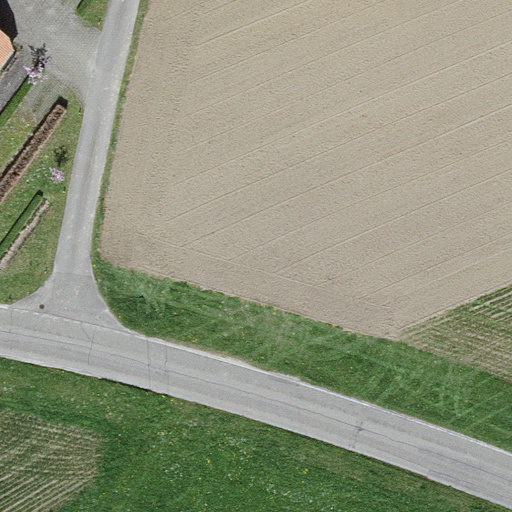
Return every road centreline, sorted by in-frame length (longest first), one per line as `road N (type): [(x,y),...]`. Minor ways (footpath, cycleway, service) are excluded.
road 1 (unclassified): [(58,343),(423,448),(511,483)]
road 2 (unclassified): [(128,0),(58,343)]
